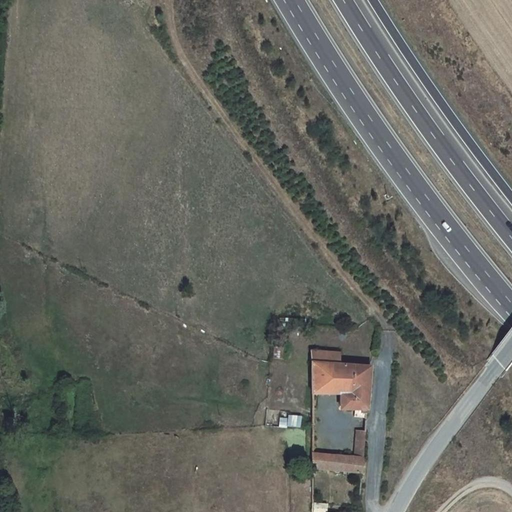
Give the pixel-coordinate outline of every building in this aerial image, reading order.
[(284,342),(274,341),(272,359),(282,359),(284,342)] [(311,362),(338,365),(339,354),(310,352),(311,362)] [(366,414),(370,367),(338,365),(311,362),(311,393),(340,394),(340,407),(360,408),(360,414),(366,414)] [(279,418),(279,426),(287,427),(288,418),(279,418)] [(361,474),(365,431),(356,431),(354,458),(333,456),(332,470),(361,474)] [(333,456),(311,453),(312,468),(332,470),(333,456)]
